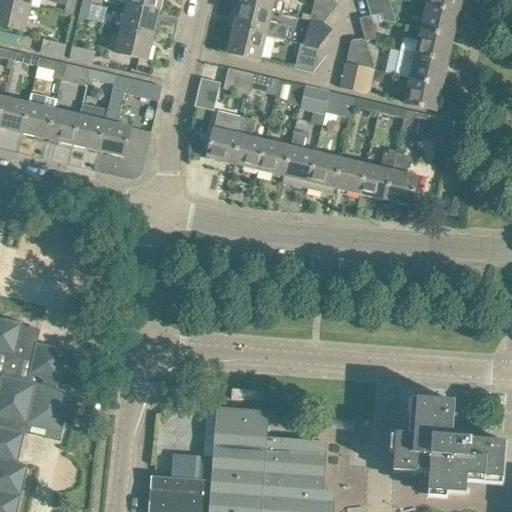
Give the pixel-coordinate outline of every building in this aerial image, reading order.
[(72,17),(76,0),(66,0),(63,15),(72,17)] [(88,21),(93,0),(82,0),(78,19),(88,21)] [(159,13),(162,0),(127,0),(126,4),(159,13)] [(271,11),(273,0),(239,0),(239,4),(271,11)] [(323,23),(337,6),(329,0),(314,0),(310,20),(323,23)] [(389,0),(365,0),(370,16),(383,13),(382,12),(392,10),(389,0)] [(459,12),(461,0),(426,0),(426,5),(459,12)] [(0,26),(23,32),(29,8),(0,1),(0,26)] [(153,37),(159,13),(126,4),(120,29),(153,37)] [(268,23),(271,11),(239,4),(233,29),(265,36),(285,41),(288,27),(268,23)] [(453,37),(459,12),(426,5),(420,30),(453,37)] [(385,21),(383,13),(370,16),(359,19),(364,41),(377,38),(373,25),(385,21)] [(317,48),(332,30),(323,23),(310,20),(303,46),(317,48)] [(453,37),(420,30),(407,27),(401,51),(448,61),(453,37)] [(148,61),(153,37),(120,29),(114,53),(148,61)] [(259,61),(265,36),(233,29),(227,54),(259,61)] [(377,38),(364,41),(352,43),(347,63),(360,64),(360,66),(371,63),(367,49),(379,46),(377,38)] [(62,58),(65,46),(42,41),(40,53),(62,58)] [(311,74),(326,56),(317,48),(303,46),(301,45),(295,70),(311,74)] [(95,53),(72,48),(69,60),(92,65),(95,53)] [(0,59),(12,63),(14,53),(0,49),(0,59)] [(442,86),(448,61),(401,51),(396,75),(409,78),(442,86)] [(36,68),(38,58),(14,53),(12,63),(36,68)] [(61,82),(65,65),(38,58),(36,68),(54,73),(53,80),(61,82)] [(372,68),(371,63),(360,66),(360,64),(347,63),(341,90),(369,97),(374,72),(371,71),(372,68)] [(87,80),(89,70),(65,65),(61,82),(85,88),(87,80)] [(250,91),(254,75),(228,69),(223,90),(249,96),(250,91)] [(114,86),(116,77),(89,70),(87,80),(114,86)] [(274,97),(278,81),(254,75),(250,91),(274,97)] [(118,125),(121,110),(125,95),(158,103),(162,87),(116,77),(114,86),(112,92),(108,112),(107,112),(98,152),(124,158),(131,128),(118,125)] [(436,112),(442,86),(409,78),(403,105),(436,112)] [(300,108),(305,87),(278,81),(274,97),(273,102),(300,108)] [(324,113),(329,93),(305,87),(300,108),(299,111),(323,116),(324,113)] [(353,109),(355,99),(329,93),(324,113),(350,119),(353,109)] [(47,140),(54,110),(57,100),(31,94),(28,104),(22,134),(47,140)] [(0,129),(22,134),(28,104),(3,98),(0,111),(0,129)] [(377,114),(380,105),(355,99),(353,109),(377,114)] [(402,120),(404,111),(380,105),(377,114),(402,120)] [(98,152),(107,112),(81,106),(79,116),(72,146),(98,152)] [(72,146),(79,116),(54,110),(47,140),(72,146)] [(145,120),(153,121),(155,112),(147,110),(145,120)] [(436,118),(404,111),(402,120),(400,131),(419,136),(419,139),(431,141),(436,118)] [(232,165),(239,135),(240,136),(244,119),(218,113),(207,159),(232,165)] [(257,171),(264,141),(253,139),(257,122),(244,119),(240,136),(239,135),(232,165),(257,171)] [(307,189),(316,153),(302,150),(306,135),(294,132),(290,147),(282,177),(283,177),(282,183),(307,189)] [(189,141),(188,155),(201,158),(204,145),(189,141)] [(282,177),(290,147),(264,141),(257,171),(282,177)] [(334,189),(341,159),(316,153),(307,189),(332,195),(334,189)] [(384,201),(391,171),(394,156),(383,154),(380,168),(366,165),(359,195),(384,201)] [(411,207),(418,177),(404,174),(408,158),(395,155),(394,156),(391,171),(384,201),(411,207)] [(359,195),(366,165),(341,159),(334,189),(359,195)] [(468,185),(470,174),(460,171),(457,182),(468,185)] [(460,219),(465,200),(454,198),(450,216),(460,219)] [(0,511),(17,511),(28,466),(18,464),(25,434),(60,443),(63,432),(62,431),(71,393),(60,390),(56,389),(58,382),(60,383),(61,381),(60,381),(67,351),(54,348),(36,343),(35,348),(26,346),(29,328),(22,326),(22,324),(4,319),(4,320),(0,319),(0,511)] [(231,400),(255,401),(256,391),(232,390),(231,400)] [(503,480),(505,442),(452,438),(454,402),(416,399),(414,435),(396,434),(393,472),(429,475),(427,493),(465,495),(467,477),(503,480)] [(316,511),(318,492),(320,492),(324,443),(265,439),(265,438),(264,438),(265,414),(219,411),(216,459),(214,483),(215,483),(212,511),(316,511)] [(212,511),(215,483),(214,483),(216,459),(183,456),(182,480),(154,478),(151,511),(212,511)]
